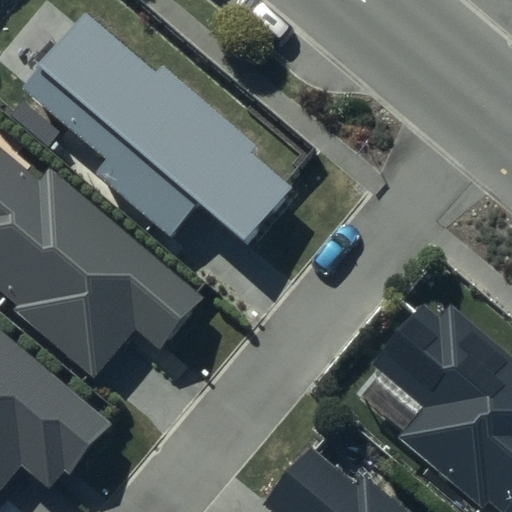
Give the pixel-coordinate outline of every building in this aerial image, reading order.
[(91,19),(27,94),(111,165),(100,178),(175,242),(205,206),(252,246),(297,193),(258,160),(264,152),(169,71),(162,80),(91,19)] [(0,150),(0,292),(25,313),(20,319),(100,385),(140,337),(165,357),(210,304),(56,176),(46,189),(0,150)] [(432,309),(381,371),(436,415),(410,447),(490,511),(492,511),(497,506),(504,511),(511,511),(511,354),(457,310),(447,322),(432,309)] [(0,503),(28,471),(55,494),(71,476),(75,479),(116,432),(0,332),(0,503)] [(402,511),(370,483),(361,493),(313,452),(264,509),(267,511),(402,511)]
